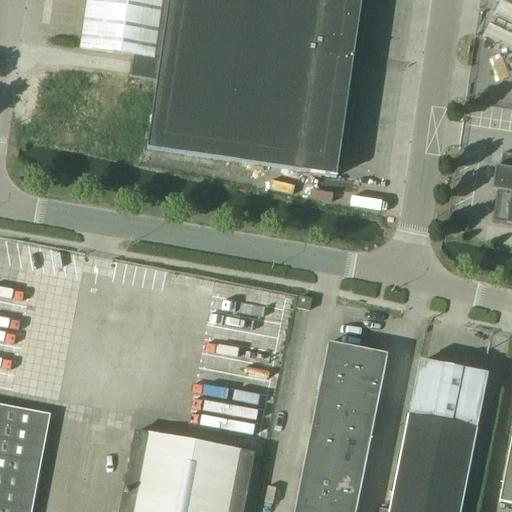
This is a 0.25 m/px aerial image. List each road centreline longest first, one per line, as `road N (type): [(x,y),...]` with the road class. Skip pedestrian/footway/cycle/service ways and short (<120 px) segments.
road 1 (unclassified): [(409,278),(0,205)]
road 2 (unclassified): [(409,278),(447,0)]
